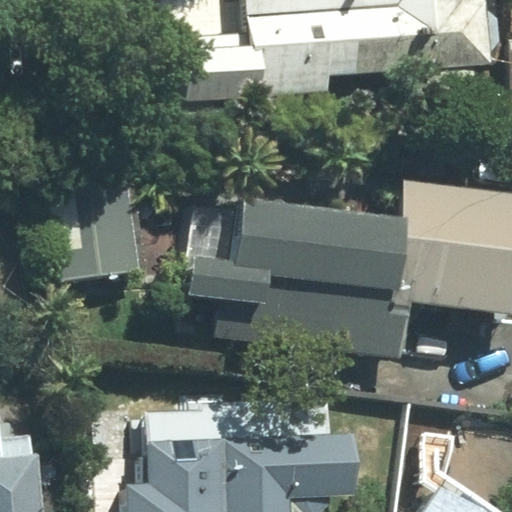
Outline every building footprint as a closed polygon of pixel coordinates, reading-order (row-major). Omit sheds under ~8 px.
[(468,0),(232,0),(235,44),(151,48),(156,132),(251,127),(250,113),(319,109),(319,99),(473,90),(468,0)] [(511,55),(493,55),(492,137),(511,136),(511,55)] [(124,231),(162,232),(163,197),(38,195),(36,293),(122,294),(124,231)] [(235,310),(491,344),(508,221),(368,202),(363,239),(209,219),(201,280),(157,275),(151,319),(232,330),(235,310)] [(322,511),(325,452),(303,452),(305,417),(130,411),(127,495),(100,494),(99,511),(322,511)] [(0,511),(13,511),(10,450),(0,450),(0,511)] [(433,511),(414,501),(408,511),(433,511)]
